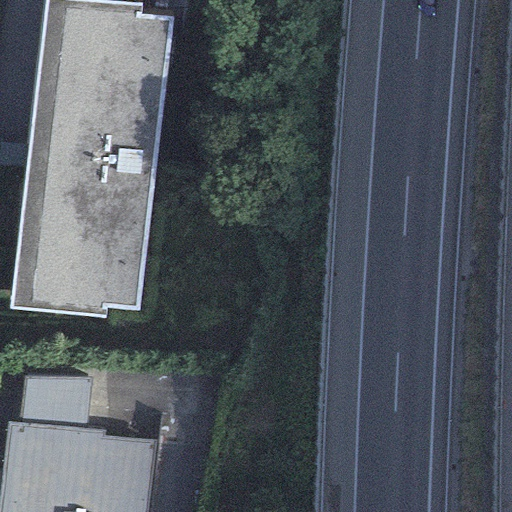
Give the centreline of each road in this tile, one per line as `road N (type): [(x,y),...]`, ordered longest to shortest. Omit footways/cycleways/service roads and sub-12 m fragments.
road 1 (motorway): [(417,0),(389,511)]
road 2 (residential): [(14,0),(0,120)]
